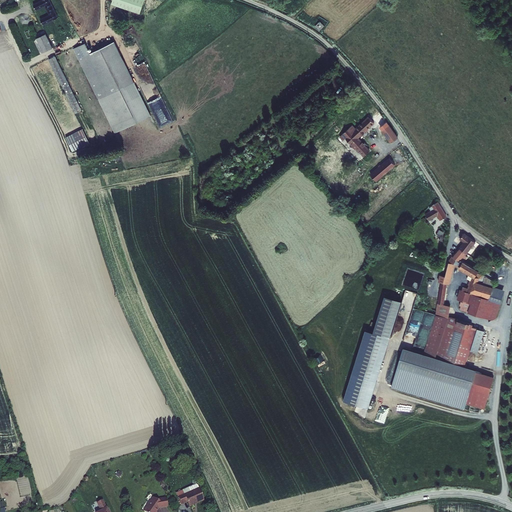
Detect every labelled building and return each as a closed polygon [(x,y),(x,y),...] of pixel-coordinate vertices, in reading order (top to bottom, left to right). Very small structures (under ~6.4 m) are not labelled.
[(46,25),(61,18),(52,0),(45,0),(36,5),(39,10),(48,6),(53,15),(43,19),(46,25)] [(144,0),(113,0),(112,6),(140,14),(144,0)] [(316,26),(320,30),(324,26),(320,21),(316,26)] [(40,39),(46,52),(55,48),(49,35),(40,39)] [(36,40),(43,54),(46,52),(40,39),(36,40)] [(117,41),(93,53),(82,59),(118,133),(154,116),(117,41)] [(77,49),(82,59),(93,53),(89,43),(77,49)] [(52,59),(78,111),(84,109),(58,56),(52,59)] [(159,126),(172,121),(168,111),(156,116),(159,126)] [(348,125),(336,136),(340,140),(344,135),(347,138),(355,148),(363,156),(368,151),(356,138),(359,135),(360,136),(364,132),(363,131),(373,123),(368,117),(353,130),(348,125)] [(381,131),(390,142),(396,138),(387,126),(381,131)] [(85,130),(68,139),(75,153),(92,145),(85,130)] [(355,148),(347,138),(347,141),(354,149),(355,148)] [(389,159),(370,176),(376,182),(394,166),(389,159)] [(433,216),(436,221),(445,215),(437,201),(428,207),(428,208),(425,209),(427,212),(421,216),(424,222),(433,216)] [(439,229),(436,234),(442,238),(445,233),(439,229)] [(463,239),(457,247),(464,252),(473,240),(461,231),(458,235),(463,239)] [(484,247),(476,242),(473,247),(479,251),(478,252),(480,253),(484,247)] [(450,255),(458,261),(457,262),(460,263),(457,266),(468,275),(466,281),(468,282),(465,292),(472,294),(466,312),(484,317),(489,299),(488,298),(491,285),(479,281),(481,275),(476,273),(476,271),(464,262),(467,258),(462,254),(464,252),(457,247),(450,255)] [(479,281),(491,285),(492,281),(481,275),(479,281)] [(392,386),(464,408),(466,402),(484,408),(494,376),(475,370),(476,369),(465,366),(477,326),(447,317),(450,304),(443,303),(446,284),(440,282),(436,315),(425,352),(415,349),(405,346),(392,386)] [(489,299),(500,302),(503,290),(491,285),(488,298),(489,299)] [(401,304),(413,308),(418,293),(406,289),(401,304)] [(459,310),(466,312),(472,294),(465,292),(460,290),(458,299),(461,300),(459,305),(461,306),(459,310)] [(353,372),(377,380),(402,299),(385,294),(374,330),(366,328),(353,372)] [(500,302),(489,299),(484,317),(491,319),(496,317),(500,302)] [(433,314),(413,308),(404,339),(414,342),(416,335),(426,338),(433,314)] [(351,373),(350,378),(360,381),(362,376),(351,373)] [(182,499),(186,508),(191,505),(193,510),(199,508),(198,505),(207,502),(203,492),(189,498),(188,496),(182,499)] [(149,511),(161,511),(162,511),(172,509),(170,501),(162,503),(158,500),(155,504),(154,504),(151,507),(152,508),(149,511)] [(102,511),(110,511),(105,501),(100,504),(104,511),(102,511)]
